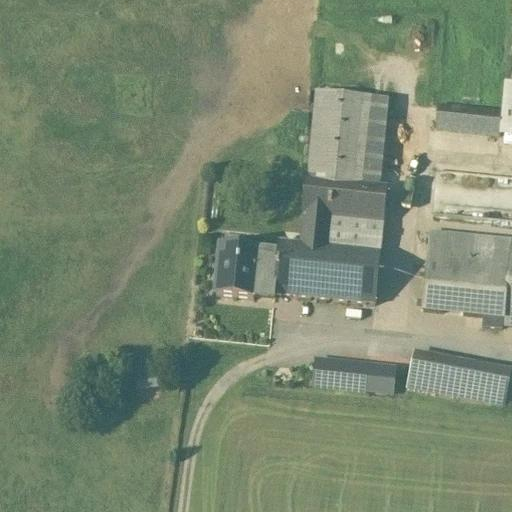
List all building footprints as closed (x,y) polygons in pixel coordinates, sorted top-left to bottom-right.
[(369,101),(316,96),(308,182),(361,188),(369,101)] [(501,114),(438,107),(435,131),(499,138),(501,114)] [(308,182),(306,182),(302,217),(303,217),(300,247),(327,250),(330,220),(383,225),(386,190),(361,188),(308,182)] [(511,244),(430,235),(422,312),(503,320),(511,244)] [(511,243),(511,244),(503,320),(502,327),(511,327),(511,243)] [(300,247),(279,245),(277,260),(274,292),(274,297),(375,307),(380,255),(327,250),(300,247)] [(258,253),(220,250),(215,298),(253,302),(254,290),(274,292),(277,260),(258,258),(258,253)] [(511,373),(413,356),(407,388),(511,407),(511,373)] [(311,394),(370,396),(372,364),(313,362),(311,394)]
